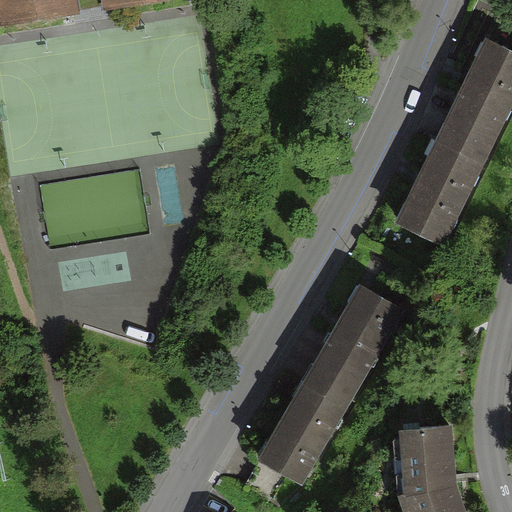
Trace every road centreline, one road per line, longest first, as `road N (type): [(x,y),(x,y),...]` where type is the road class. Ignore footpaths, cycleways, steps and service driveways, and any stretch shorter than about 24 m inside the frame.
road 1 (residential): [(168,511),(381,131),(436,0)]
road 2 (residential): [(510,511),(491,417),(511,304)]
